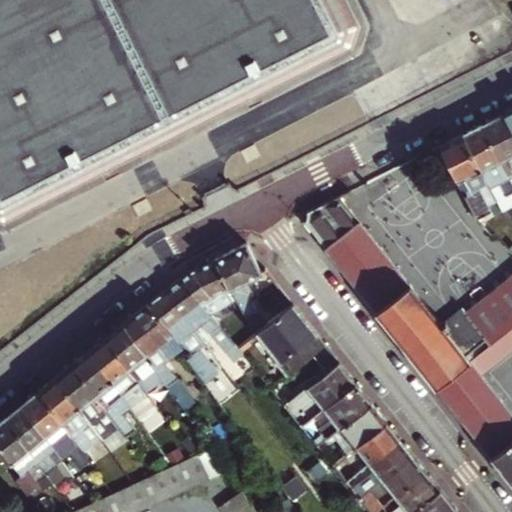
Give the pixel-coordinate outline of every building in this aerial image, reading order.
[(0,0),(0,223),(2,224),(349,47),(358,27),(343,0),(0,0)] [(511,108),(501,115),(511,135),(511,108)] [(482,124),(510,178),(511,176),(511,135),(501,115),(482,124)] [(502,182),(510,178),(482,124),(464,134),(490,184),(492,188),(502,182)] [(490,184),(464,134),(442,145),(477,217),(491,210),(480,189),(490,184)] [(511,201),(511,182),(510,178),(502,182),(511,201)] [(441,324),(342,196),(309,212),(306,223),(491,457),(511,440),(511,415),(481,376),(504,357),(482,329),(464,305),(441,324)] [(248,243),(215,259),(238,301),(244,313),(246,316),(258,309),(249,295),(254,293),(247,281),(262,273),(248,243)] [(194,270),(181,279),(212,316),(238,301),(215,259),(194,270)] [(212,316),(181,279),(172,286),(164,292),(194,330),(202,323),(212,316)] [(188,358),(206,384),(222,371),(199,341),(194,345),(186,335),(194,330),(164,292),(148,304),(172,336),(178,345),(190,355),(188,358)] [(255,332),(286,372),(311,352),(317,348),(309,337),(316,332),(293,303),(265,324),(255,332)] [(148,304),(124,321),(165,379),(165,380),(170,385),(179,379),(167,362),(172,359),(170,356),(161,344),(172,336),(148,304)] [(511,306),(482,329),(504,357),(511,350),(511,306)] [(265,324),(258,309),(246,316),(255,332),(265,324)] [(209,331),(218,324),(212,316),(202,323),(209,331)] [(165,379),(124,321),(114,330),(106,336),(147,392),(165,379)] [(218,324),(209,331),(226,353),(235,346),(218,324)] [(317,348),(324,343),(316,332),(309,337),(317,348)] [(106,336),(90,349),(131,406),(148,394),(147,392),(106,336)] [(170,356),(180,348),(178,345),(172,336),(161,344),(170,356)] [(307,385),(323,407),(355,382),(324,343),(317,348),(311,352),(326,370),(307,385)] [(243,355),(235,346),(226,353),(234,362),(243,355)] [(131,406),(90,349),(73,363),(113,419),(131,406)] [(96,433),(113,419),(73,363),(57,377),(96,433)] [(96,433),(57,377),(39,392),(79,448),(82,451),(90,445),(87,440),(96,433)] [(179,379),(170,385),(184,407),(194,400),(179,379)] [(316,445),(341,426),(371,402),(355,382),(323,407),(322,407),(330,416),(318,426),(313,430),(317,435),(312,440),(316,445)] [(79,448),(39,392),(23,405),(56,451),(62,460),(71,454),(79,448)] [(341,426),(356,445),(387,421),(371,402),(341,426)] [(56,451),(23,405),(6,419),(48,476),(55,487),(65,480),(55,467),(48,457),(56,451)] [(330,416),(322,407),(310,416),(318,426),(330,416)] [(48,476),(6,419),(0,423),(0,457),(9,470),(15,466),(23,477),(17,481),(25,493),(48,476)] [(356,445),(370,463),(400,439),(387,421),(356,445)] [(370,463),(383,479),(413,455),(400,439),(370,463)] [(511,440),(491,457),(511,483),(511,440)] [(135,511),(223,471),(211,446),(70,511),(135,511)] [(90,462),(82,451),(79,448),(71,454),(81,468),(90,462)] [(48,457),(55,467),(63,461),(62,460),(56,451),(48,457)] [(389,486),(396,495),(426,471),(413,455),(383,479),(368,491),(359,498),(370,511),(373,511),(380,507),(374,499),(389,486)] [(406,511),(408,511),(439,488),(426,471),(396,495),(399,500),(384,511),(380,507),(373,511),(406,511)] [(368,491),(355,475),(346,481),(359,498),(368,491)] [(447,511),(454,507),(439,488),(408,511),(409,511),(447,511)] [(221,505),(226,511),(258,511),(243,490),(221,505)]
